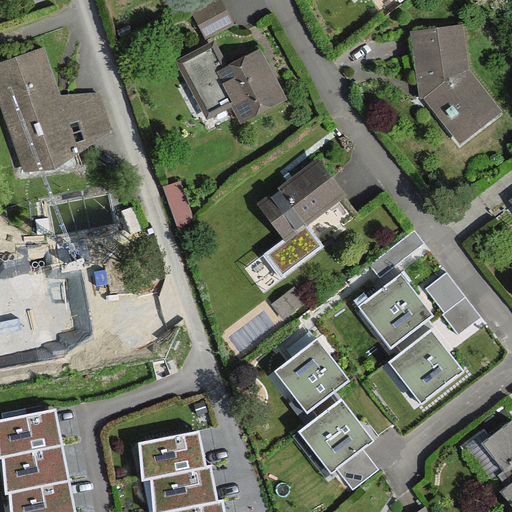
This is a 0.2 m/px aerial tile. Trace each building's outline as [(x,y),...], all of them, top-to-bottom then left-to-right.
[(234,24),(221,0),(215,0),(193,12),(208,38),(234,24)] [(466,131),(496,108),(468,72),(461,28),(413,35),(421,100),(440,96),(466,131)] [(220,74),(226,71),(214,47),(183,63),(210,114),(234,102),(220,74)] [(43,49),(0,63),(0,85),(27,161),(77,144),(59,94),(43,49)] [(284,98),(261,54),(226,71),(220,74),(234,102),(244,120),(284,98)] [(96,92),(59,94),(77,144),(78,150),(111,128),(96,92)] [(343,196),(319,164),(262,205),(287,238),(307,223),(343,196)] [(193,221),(189,210),(174,215),(180,230),(193,221)] [(325,247),(307,223),(287,238),(266,255),(283,279),(325,247)] [(370,265),(380,278),(425,244),(415,230),(370,265)] [(0,283),(0,343),(36,337),(36,340),(84,331),(88,349),(132,341),(119,277),(108,279),(106,270),(37,284),(35,277),(0,283)] [(442,310),(444,313),(445,313),(466,297),(447,272),(426,289),(442,310)] [(413,333),(429,320),(396,277),(363,303),(401,352),(418,339),(413,333)] [(303,303),(296,293),(277,308),(284,318),(303,303)] [(482,318),(466,297),(445,313),(444,313),(442,315),(459,336),(482,318)] [(393,359),(426,401),(460,375),(427,333),(435,327),(429,320),(413,333),(418,339),(401,352),(393,359)] [(313,342),(279,368),(317,417),(334,404),(329,397),(346,384),(313,342)] [(317,417),(303,428),(337,470),(363,449),(370,445),(337,402),(334,404),(317,417)] [(74,511),(55,410),(0,420),(0,452),(11,511),(74,511)] [(511,421),(483,443),(504,471),(511,465),(511,421)] [(198,433),(141,444),(143,479),(156,478),(203,468),(198,433)] [(363,449),(337,470),(353,490),(379,470),(363,449)] [(508,488),(511,484),(511,465),(504,471),(498,475),(508,488)] [(213,467),(156,478),(157,511),(169,511),(218,502),(213,467)] [(511,484),(508,488),(502,492),(511,504),(511,484)] [(225,511),(224,501),(169,511),(225,511)]
